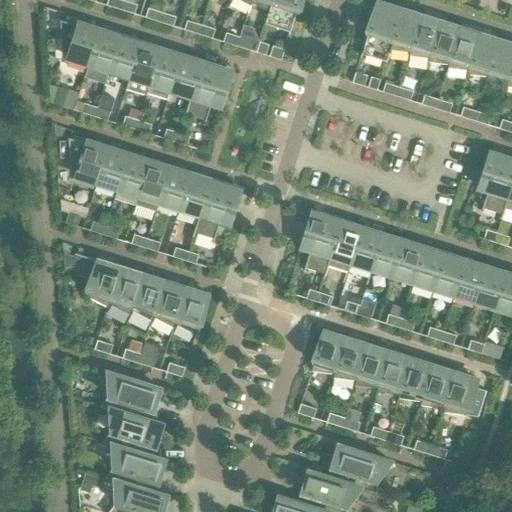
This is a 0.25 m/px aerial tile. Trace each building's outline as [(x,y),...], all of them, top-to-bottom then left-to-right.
[(109,0),(108,6),(120,9),(123,0),(121,0),(109,0)] [(123,0),(120,9),(132,13),(135,4),(123,0)] [(251,2),(268,11),(269,12),(272,0),(251,0),(251,2)] [(272,0),(269,12),(268,11),(264,24),(290,31),(299,0),(272,0)] [(386,62),(390,50),(389,50),(402,10),(377,2),(361,54),(386,62)] [(147,18),(159,22),(162,12),(150,9),(147,18)] [(390,50),(409,52),(410,52),(421,16),(402,10),(389,50),(390,50)] [(162,12),(159,22),(171,25),(173,16),(162,12)] [(408,55),(428,58),(429,58),(441,22),(421,16),(410,52),(409,52),(408,55)] [(66,57),(88,64),(99,30),(77,23),(76,25),(59,20),(61,51),(68,53),(66,57)] [(186,30),(198,34),(201,25),(189,21),(186,30)] [(427,61),(448,64),(449,64),(460,28),(441,22),(429,58),(428,58),(427,61)] [(201,25),(198,34),(209,38),(212,28),(201,25)] [(447,68),(467,70),(468,70),(480,34),(460,28),(449,64),(448,64),(447,68)] [(88,64),(108,71),(119,36),(99,30),(88,64)] [(225,42),(237,46),(239,37),(228,33),(225,42)] [(466,74),(487,77),(499,40),(480,34),(468,70),(467,70),(466,74)] [(108,71),(129,77),(140,43),(119,36),(108,71)] [(239,37),(237,46),(248,50),(251,41),(239,37)] [(486,80),(506,83),(507,83),(511,66),(511,44),(499,40),(487,77),(486,80)] [(256,52),(262,54),(266,44),(259,42),(256,52)] [(146,95),(149,83),(160,49),(140,43),(129,77),(125,88),(146,95)] [(271,57),(281,60),(284,49),(275,47),(271,57)] [(149,83),(170,90),(181,56),(160,49),(149,83)] [(170,90),(190,96),(202,62),(181,56),(170,90)] [(202,62),(190,96),(184,114),(205,121),(214,94),(223,97),(231,72),(202,62)] [(352,82),(361,85),(364,75),(355,72),(352,82)] [(370,88),(377,90),(380,79),(373,78),(370,88)] [(384,92),(396,96),(399,87),(387,83),(384,92)] [(399,87),(396,96),(408,100),(411,91),(399,87)] [(55,104),(67,108),(72,109),(76,94),(59,88),(54,103),(54,104),(55,104)] [(423,105),(435,108),(438,99),(426,96),(423,105)] [(438,99),(435,108),(447,112),(449,103),(438,99)] [(83,113),(94,116),(97,107),(86,104),(83,113)] [(97,107),(94,116),(105,120),(108,111),(97,107)] [(462,117),(474,121),(477,111),(465,108),(462,117)] [(477,111),(474,121),(486,124),(488,115),(477,111)] [(124,126),(135,129),(138,120),(127,117),(124,126)] [(138,120),(135,129),(146,133),(149,124),(138,120)] [(501,129),(511,132),(511,122),(504,120),(501,129)] [(165,139),(175,142),(178,133),(168,130),(165,139)] [(178,133),(175,142),(184,145),(187,136),(178,133)] [(86,141),(85,143),(68,138),(68,140),(59,141),(60,158),(69,158),(70,169),(76,172),(75,175),(97,182),(107,148),(86,141)] [(97,182),(117,188),(128,154),(107,148),(97,182)] [(503,214),(505,208),(508,196),(511,182),(511,159),(489,153),(481,178),(490,181),(488,189),(485,199),(482,208),(503,214)] [(114,198),(135,204),(148,161),(128,154),(117,188),(114,198)] [(155,211),(158,201),(169,167),(148,161),(135,204),(155,211)] [(158,201),(179,208),(190,174),(169,167),(158,201)] [(179,208),(199,214),(199,215),(210,180),(190,174),(179,208)] [(199,215),(199,214),(193,232),(214,239),(222,212),(232,215),(240,190),(210,180),(199,215)] [(485,199),(488,189),(477,186),(474,195),(485,199)] [(65,223),(77,226),(80,215),(69,211),(65,223)] [(325,274),(331,256),(330,256),(341,221),(311,212),(303,237),(313,240),(304,267),(325,274)] [(331,256),(351,262),(361,228),(341,221),(330,256),(331,256)] [(92,231),(103,235),(106,226),(95,222),(92,231)] [(106,226),(103,235),(114,238),(117,229),(106,226)] [(351,262),(371,269),(382,234),(361,228),(351,262)] [(485,240),(495,243),(498,233),(488,230),(485,240)] [(498,233),(495,243),(504,246),(507,236),(498,233)] [(371,269),(392,275),(403,241),(382,234),(371,269)] [(133,244),(144,248),(147,238),(136,235),(133,244)] [(147,238),(144,248),(155,251),(158,242),(147,238)] [(392,275),(412,282),(423,247),(403,241),(392,275)] [(412,282),(433,288),(444,254),(423,247),(412,282)] [(174,257),(184,260),(187,251),(177,248),(174,257)] [(187,251),(184,260),(193,263),(196,254),(187,251)] [(119,267),(84,256),(76,254),(76,255),(81,256),(81,259),(63,254),(65,268),(82,267),(82,279),(90,282),(86,296),(108,307),(109,303),(108,303),(119,267)] [(433,288),(454,295),(464,260),(444,254),(433,288)] [(454,295),(474,301),(485,267),(464,260),(454,295)] [(129,314),(131,310),(130,310),(141,274),(119,267),(108,303),(109,303),(129,314)] [(474,301),(495,308),(506,273),(485,267),(474,301)] [(511,275),(506,273),(495,308),(511,312),(511,275)] [(151,321),(152,317),(163,281),(141,274),(130,310),(131,310),(151,321)] [(173,328),(174,324),(173,323),(185,288),(163,281),(152,317),(173,328)] [(173,323),(174,324),(194,334),(207,295),(185,288),(173,323)] [(308,299),(316,302),(319,292),(311,290),(308,299)] [(319,292),(316,302),(327,305),(330,296),(319,292)] [(362,300),(360,305),(357,315),(368,318),(373,303),(362,300)] [(346,311),(357,315),(360,305),(349,302),(346,311)] [(387,324),(398,327),(401,318),(390,315),(387,324)] [(401,318),(398,327),(409,331),(412,322),(401,318)] [(428,337),(439,340),(442,331),(431,328),(428,337)] [(311,371),(334,374),(345,338),(323,331),(311,371)] [(442,331),(439,340),(450,344),(453,335),(442,331)] [(332,378),(355,381),(356,381),(367,345),(345,338),(334,374),(332,378)] [(94,349),(107,353),(110,344),(97,340),(94,349)] [(469,350),(481,353),(483,344),(472,341),(469,350)] [(484,341),(483,344),(481,353),(498,359),(502,346),(484,341)] [(354,384),(377,388),(378,388),(389,352),(367,345),(356,381),(355,381),(354,384)] [(124,359),(137,363),(140,354),(127,350),(124,359)] [(376,391),(399,394),(411,359),(389,352),(378,388),(377,388),(376,391)] [(140,354),(137,363),(150,367),(153,358),(140,354)] [(398,398),(421,401),(432,365),(411,359),(399,394),(398,398)] [(171,363),(168,372),(181,377),(184,368),(171,363)] [(419,405),(442,408),(443,408),(454,372),(432,365),(421,401),(419,405)] [(99,406),(109,409),(150,421),(160,388),(106,372),(107,396),(99,406)] [(443,408),(442,408),(441,412),(465,415),(477,379),(454,372),(443,408)] [(297,413),(311,417),(313,408),(300,404),(297,413)] [(102,442),(111,445),(111,444),(152,457),(152,456),(162,425),(150,421),(109,409),(110,432),(102,442)] [(328,423),(341,427),(344,418),(331,414),(328,423)] [(344,418),(341,427),(354,431),(357,422),(344,418)] [(372,436),(385,441),(388,431),(375,427),(372,436)] [(388,431),(385,441),(398,445),(401,435),(388,431)] [(415,450),(428,454),(431,445),(418,441),(415,450)] [(104,478),(113,481),(113,480),(155,493),(155,492),(165,460),(152,456),(152,457),(111,444),(111,445),(112,467),(104,478)] [(337,445),(327,477),(360,488),(377,494),(376,480),(390,461),(337,445)] [(431,445),(428,454),(441,458),(444,449),(431,445)] [(307,470),(297,502),(297,503),(319,510),(324,511),(346,511),(346,506),(360,488),(327,477),(307,470)] [(81,486),(100,491),(104,476),(85,471),(81,486)] [(447,494),(453,496),(454,494),(462,496),(465,486),(442,478),(439,489),(448,492),(447,494)] [(113,480),(113,481),(114,503),(107,511),(162,511),(167,496),(155,492),(155,493),(113,480)] [(277,496),(272,511),(324,511),(319,510),(297,503),(297,502),(277,496)]
